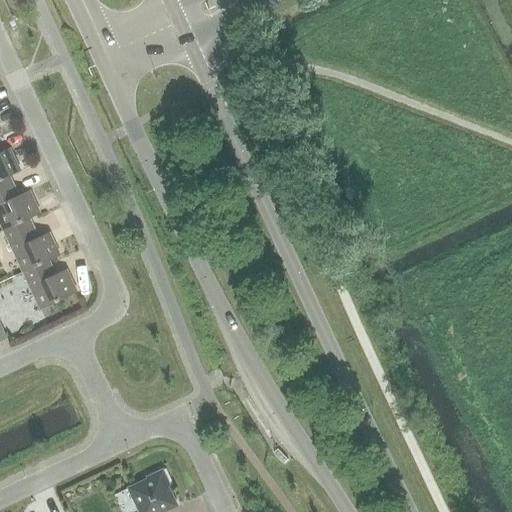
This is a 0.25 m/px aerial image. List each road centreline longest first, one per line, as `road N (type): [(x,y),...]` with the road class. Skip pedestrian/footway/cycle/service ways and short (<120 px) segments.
road 1 (primary): [(411,511),(177,18)]
road 2 (primary): [(101,51),(263,399),(344,511)]
road 3 (residential): [(70,338),(101,311),(111,276),(106,253),(0,35)]
road 4 (residential): [(119,440),(183,420),(226,511)]
road 5 (residential): [(0,503),(119,440)]
